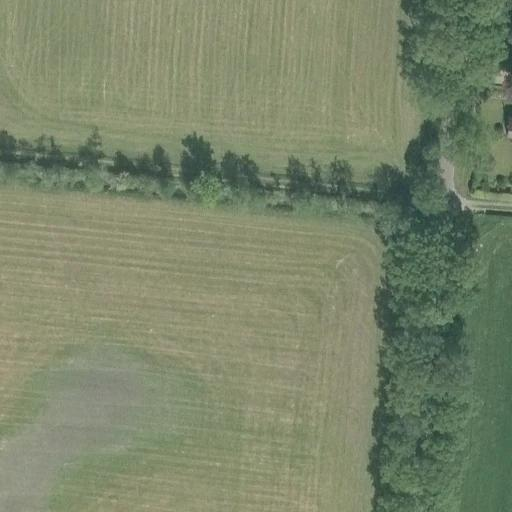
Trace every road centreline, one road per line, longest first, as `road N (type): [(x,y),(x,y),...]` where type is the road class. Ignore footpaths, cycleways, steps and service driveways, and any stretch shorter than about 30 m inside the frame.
road 1 (unclassified): [(416,511),(461,0)]
road 2 (track): [(444,208),(0,162)]
